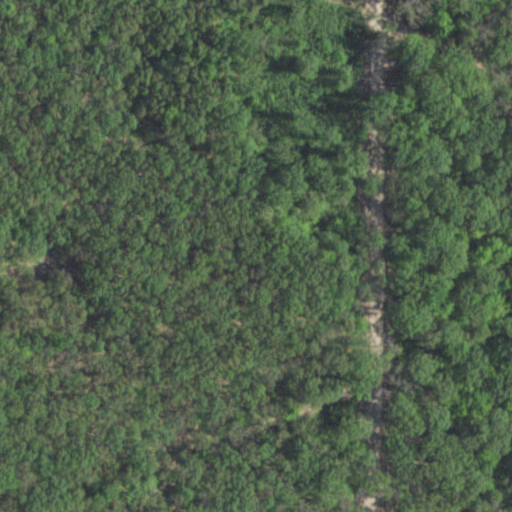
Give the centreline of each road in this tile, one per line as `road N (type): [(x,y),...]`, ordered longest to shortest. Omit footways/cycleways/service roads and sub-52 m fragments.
road 1 (residential): [(365,511),(369,0)]
road 2 (track): [(370,2),(511,73)]
